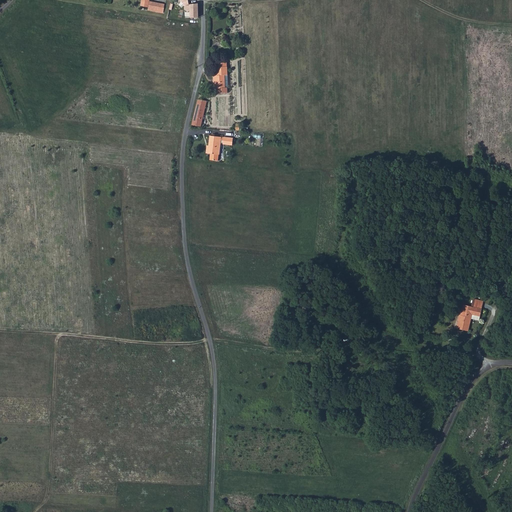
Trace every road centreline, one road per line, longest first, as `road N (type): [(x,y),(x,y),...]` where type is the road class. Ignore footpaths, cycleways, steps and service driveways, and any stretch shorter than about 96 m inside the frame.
road 1 (unclassified): [(211,511),(214,364),(184,244),(181,166),(203,51),(201,0)]
road 2 (track): [(210,339),(328,353),(422,340),(454,343),(491,365)]
road 3 (unclassified): [(407,511),(464,388),(491,365),(511,363)]
